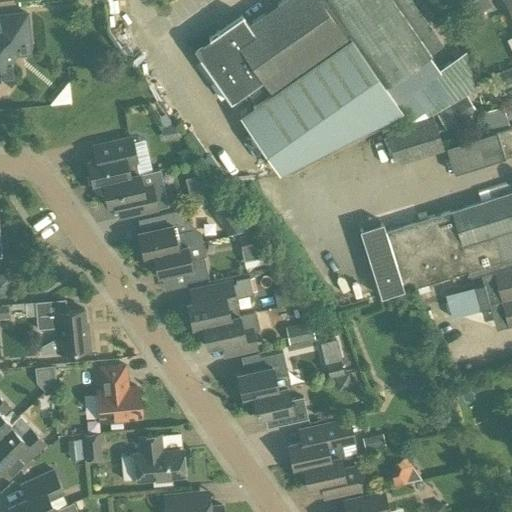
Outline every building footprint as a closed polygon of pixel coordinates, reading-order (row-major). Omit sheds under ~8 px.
[(427,53),(390,0),(282,0),(248,24),(241,13),(202,41),(199,41),(196,42),(194,44),(193,48),(196,53),(228,100),(245,88),(254,102),(238,113),(277,170),(400,110),(382,84),(427,53)] [(511,0),(503,0),(511,18),(511,0)] [(30,47),(27,13),(0,15),(0,75),(12,74),(11,61),(15,54),(15,48),(30,47)] [(451,23),(460,41),(471,36),(463,18),(451,23)] [(511,65),(491,74),(496,86),(511,80),(511,65)] [(445,129),(458,121),(449,105),(436,113),(445,129)] [(508,126),(502,106),(481,112),(488,133),(508,126)] [(395,161),(440,147),(431,117),(386,131),(395,161)] [(163,140),(180,135),(171,123),(161,127),(163,140)] [(508,126),(488,133),(445,146),(453,172),(511,153),(511,130),(510,125),(508,126)] [(101,182),(151,170),(144,139),(133,141),(131,134),(91,143),(94,158),(86,160),(92,184),(101,182)] [(101,182),(106,205),(114,203),(118,218),(158,209),(157,207),(168,205),(159,169),(151,171),(151,170),(101,182)] [(508,190),(506,182),(478,191),(480,199),(508,190)] [(511,189),(508,190),(480,199),(384,229),(381,221),(359,228),(380,295),(402,288),(468,268),(470,275),(511,261),(511,189)] [(226,193),(223,195),(208,206),(218,220),(228,234),(246,221),(236,207),(226,193)] [(177,245),(199,240),(198,232),(191,228),(189,219),(185,220),(182,209),(152,216),(154,226),(136,230),(141,255),(151,253),(151,252),(177,246),(177,245)] [(242,249),(253,246),(250,234),(239,237),(242,249)] [(151,252),(151,253),(156,276),(175,271),(178,283),(208,276),(199,240),(177,245),(177,246),(151,252)] [(511,265),(492,271),(480,274),(483,283),(473,285),(472,282),(461,285),(468,309),(478,306),(479,309),(489,306),(488,302),(499,299),(506,327),(511,325),(511,265)] [(0,273),(0,291),(12,291),(11,273),(0,273)] [(191,300),(185,302),(191,326),(200,324),(200,323),(238,315),(239,314),(238,314),(234,297),(252,293),(248,275),(235,278),(235,282),(233,283),(231,277),(207,282),(210,296),(191,300)] [(66,311),(65,298),(34,301),(37,328),(55,326),(57,352),(87,349),(83,309),(66,311)] [(238,315),(200,323),(200,324),(206,348),(221,344),(224,356),(257,348),(251,323),(241,325),(239,314),(238,315)] [(298,323),(302,341),(315,338),(311,321),(298,323)] [(337,339),(320,342),(324,362),(340,359),(341,359),(337,339)] [(241,397),(251,395),(250,394),(286,386),(286,385),(290,385),(282,351),(259,356),(261,367),(235,373),(241,397)] [(126,386),(124,363),(100,365),(102,388),(97,389),(100,419),(140,415),(137,385),(126,386)] [(56,365),(38,365),(39,384),(56,383),(56,365)] [(250,394),(251,395),(256,418),(282,412),(284,423),(307,418),(302,396),(289,399),(286,386),(250,394)] [(0,431),(10,422),(1,413),(8,406),(0,397),(0,431)] [(43,442),(27,425),(30,422),(21,412),(10,422),(0,431),(0,470),(7,477),(43,442)] [(301,466),(301,465),(329,459),(329,458),(338,456),(339,457),(344,456),(341,445),(355,442),(349,415),(314,422),(317,437),(286,444),(291,468),(301,466)] [(171,475),(184,474),(182,447),(163,449),(161,431),(136,434),(138,451),(133,452),(133,453),(120,454),(123,478),(135,477),(135,478),(152,476),(153,485),(172,483),(171,475)] [(84,459),(100,457),(98,432),(82,434),(84,459)] [(301,465),(301,466),(306,488),(321,484),(324,497),(362,490),(356,462),(340,465),(339,457),(338,456),(329,458),(329,459),(301,465)] [(411,464),(404,482),(420,478),(411,464)] [(11,511),(48,511),(57,508),(53,509),(48,498),(62,491),(52,469),(29,480),(34,492),(8,504),(11,511)] [(389,511),(383,490),(342,500),(345,511),(343,511),(389,511)] [(221,511),(221,504),(191,507),(189,491),(163,494),(164,511),(221,511)]
